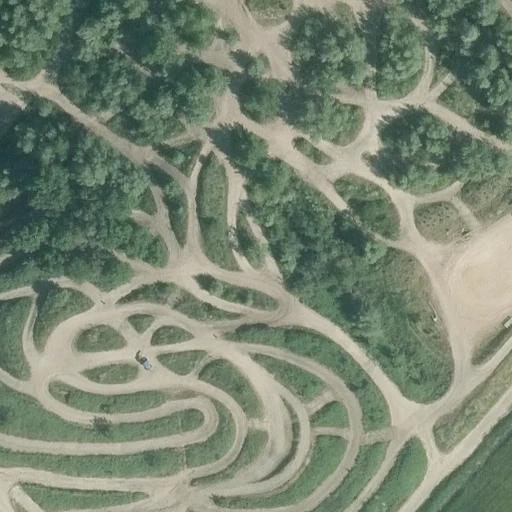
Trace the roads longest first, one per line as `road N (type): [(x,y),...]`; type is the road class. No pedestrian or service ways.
road 1 (track): [(0,471),(95,483),(151,479),(217,461),(233,448),(242,413),(227,393),(203,381),(76,374),(31,348),(21,332),(49,310),(160,301),(227,341),(311,360),(346,395),(354,427),(348,457),(313,501),(277,510),(233,507),(186,492)]
road 2 (track): [(408,511),(437,468),(433,419),(387,384),(339,329),(231,270),(167,169),(49,84)]
road 3 (track): [(0,386),(18,401),(77,411),(195,396),(214,404),(216,417),(179,433),(96,441),(0,431)]
road 4 (track): [(172,400),(178,378),(227,341),(291,391),(307,430),(298,455),(253,486),(217,486),(108,511)]
road 5 (track): [(0,257),(83,236),(210,299),(312,315)]
road 6 (track): [(375,0),(385,20),(356,143),(357,183),(344,203),(314,213),(301,203),(302,180),(332,165)]
road 7 (track): [(332,165),(366,170),(387,187),(423,180),(446,160),(476,81),(460,13),(468,0)]
road 8 (track): [(511,387),(475,396),(388,257),(382,237),(398,226),(416,183)]
road 9 (track): [(395,108),(376,133),(334,153),(292,148),(256,114),(215,17)]
road 10 (track): [(288,297),(284,313),(273,318),(157,314),(121,343),(55,349),(54,361)]
road 11 (track): [(0,222),(81,204),(127,212),(200,260),(231,270)]
road 12 (track): [(178,378),(93,281),(30,280),(0,292)]
road 13 (track): [(217,486),(267,453),(277,425),(273,398),(227,341)]
road 14 (track): [(216,0),(210,49),(163,71),(145,56),(156,0)]
road 15 (track): [(163,71),(208,92),(235,82),(264,54),(273,0)]
road 16 (track): [(511,125),(471,107),(406,0)]
road 17 (track): [(511,143),(463,175),(388,257)]
road 18 (track): [(333,137),(345,125),(349,97),(307,28),(313,0)]
road 19 (track): [(367,97),(375,108),(395,108),(424,89),(460,13)]
road 20 (track): [(356,143),(312,125),(283,86),(270,39)]
road 21 (track): [(79,0),(49,84),(27,87),(0,76)]
road 22 (track): [(350,511),(393,455),(398,428),(416,416),(433,419)]
road 23 (track): [(0,213),(68,149),(80,109)]
road 24 (track): [(241,87),(234,135),(245,144),(265,146),(312,125)]
